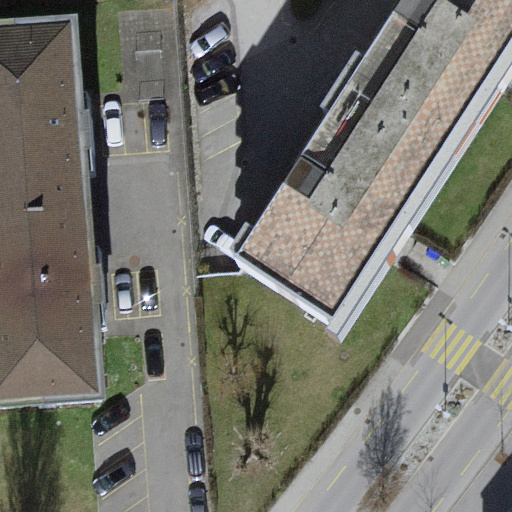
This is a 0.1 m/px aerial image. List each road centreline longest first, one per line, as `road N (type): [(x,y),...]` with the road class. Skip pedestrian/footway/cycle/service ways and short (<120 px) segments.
road 1 (primary): [(511,267),(329,511)]
road 2 (primary): [(414,511),(511,381)]
